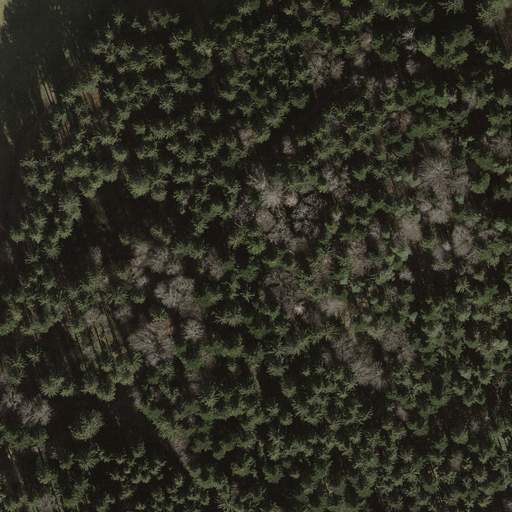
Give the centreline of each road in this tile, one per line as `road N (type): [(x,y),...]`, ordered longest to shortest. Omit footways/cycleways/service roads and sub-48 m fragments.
road 1 (track): [(120,404),(264,168),(310,112),(379,56),(417,0)]
road 2 (track): [(0,399),(23,379),(42,344),(4,256),(17,143),(131,0)]
road 3 (track): [(511,224),(358,270),(230,347),(179,395)]
road 4 (track): [(120,404),(243,511)]
road 5 (track): [(0,463),(120,404)]
